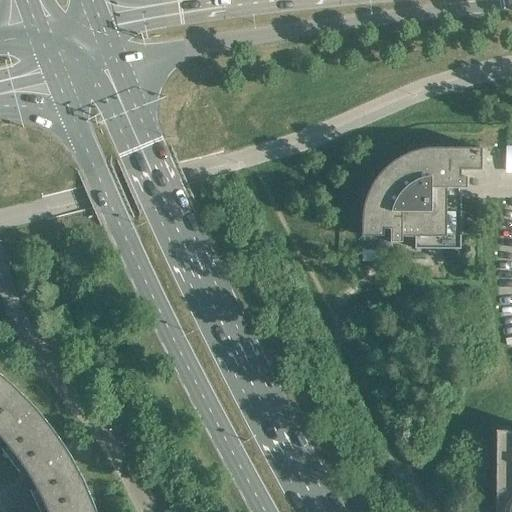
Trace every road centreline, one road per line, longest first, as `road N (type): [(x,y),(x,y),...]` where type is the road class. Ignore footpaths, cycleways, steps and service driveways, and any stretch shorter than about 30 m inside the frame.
road 1 (secondary): [(325,511),(171,218),(114,68)]
road 2 (secondary): [(59,83),(124,242),(264,511)]
road 3 (tertiary): [(114,68),(511,3)]
road 4 (tertiary): [(234,0),(95,19)]
